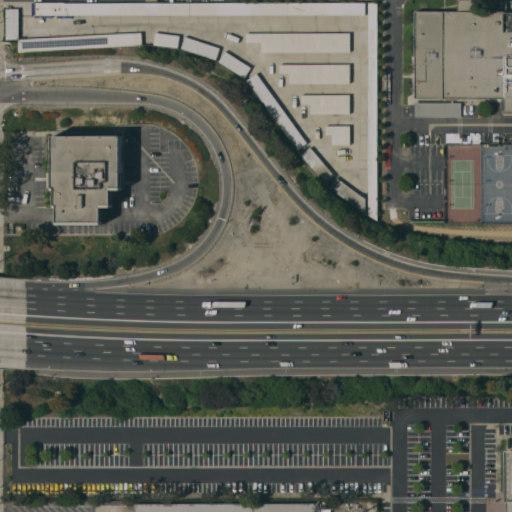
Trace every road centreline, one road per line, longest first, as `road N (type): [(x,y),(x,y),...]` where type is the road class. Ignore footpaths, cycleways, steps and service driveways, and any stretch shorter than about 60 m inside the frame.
road 1 (motorway): [(27,344),(511,349)]
road 2 (motorway): [(507,279),(434,273),(374,256),(321,223),(211,97),(183,80),(119,67)]
road 3 (motorway): [(511,310),(71,307)]
road 4 (motorway): [(66,98),(166,103),(205,128),(220,153),(224,208),(205,244),(170,269),(121,281)]
